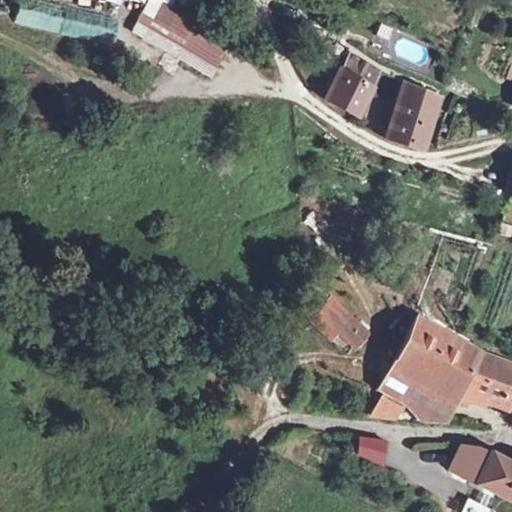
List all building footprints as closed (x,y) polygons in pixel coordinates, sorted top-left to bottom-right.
[(175,0),(165,0),(143,38),(206,75),(231,33),(175,0)] [(317,10),(310,29),(326,35),(336,30),(340,18),(317,10)] [(334,53),(337,47),(328,42),(325,47),(334,53)] [(354,115),(378,72),(348,54),(337,47),(334,53),(333,54),(345,60),(323,97),(354,115)] [(439,98),(403,83),(382,137),(420,149),(439,98)] [(350,316),(317,287),(312,304),(319,310),(338,327),(350,316)] [(319,310),(310,320),(329,338),(337,331),(336,330),(338,327),(319,310)] [(367,333),(350,316),(338,327),(336,330),(337,331),(354,347),(367,333)] [(511,410),(511,365),(505,363),(499,361),(477,351),(414,317),(391,362),(457,399),(457,398),(468,402),(479,400),(511,410)] [(457,399),(391,362),(377,389),(381,391),(378,399),(398,410),(402,413),(415,415),(414,421),(442,422),(457,399)] [(398,410),(378,399),(370,417),(392,420),(398,410)] [(360,436),(356,459),(384,464),(388,441),(360,436)] [(478,446),(460,444),(448,470),(511,502),(511,452),(511,453),(508,462),(489,452),(478,446)] [(487,511),(465,500),(459,511),(487,511)]
